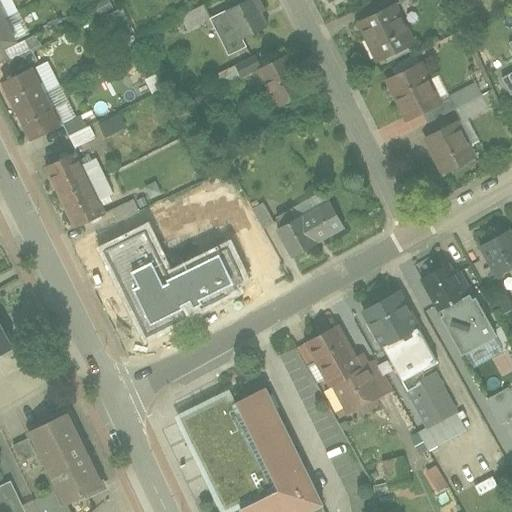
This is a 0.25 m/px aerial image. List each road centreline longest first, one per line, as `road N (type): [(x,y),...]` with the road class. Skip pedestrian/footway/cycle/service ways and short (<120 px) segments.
road 1 (residential): [(111,395),(413,235)]
road 2 (residential): [(413,235),(292,0)]
road 3 (tertiary): [(0,167),(83,343)]
road 4 (tertiary): [(111,395),(168,511)]
